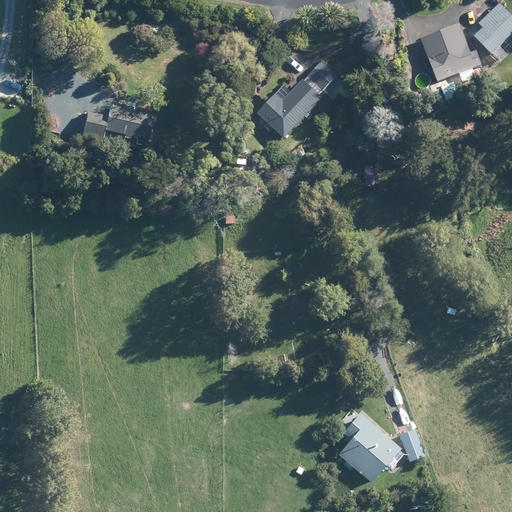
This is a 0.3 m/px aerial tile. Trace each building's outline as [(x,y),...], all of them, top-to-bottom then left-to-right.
[(511,34),(511,17),(500,5),(491,14),(485,20),(480,25),(484,29),(475,37),(493,55),(507,40),(511,34)] [(438,82),(439,82),(476,68),(467,45),(456,49),(454,42),(427,53),(438,82)] [(348,52),(343,43),(331,50),(335,58),(348,52)] [(335,68),(338,71),(344,66),(340,61),(338,63),(334,67),(335,68)] [(337,76),(332,71),(323,63),(309,78),(324,91),(337,76)] [(323,100),(319,96),(303,82),(291,95),(283,88),(258,115),(285,141),(323,100)] [(442,88),(447,102),(460,97),(454,83),(449,85),(442,88)] [(154,125),(157,114),(135,108),(133,114),(111,108),(109,118),(89,113),(87,121),(83,134),(102,139),(103,135),(104,132),(105,130),(125,135),(125,137),(138,140),(138,138),(148,141),(152,125),(154,125)] [(137,146),(146,149),(148,143),(139,140),(137,146)] [(248,171),(247,162),(247,160),(240,161),(240,163),(237,163),(237,172),(241,172),(248,172),(248,171)] [(375,180),(374,173),(373,166),(365,167),(367,188),(375,187),(375,180)] [(236,216),(227,216),(227,225),(236,225),(236,216)] [(402,451),(390,440),(362,415),(359,418),(359,417),(348,430),(349,431),(346,434),(349,438),(347,440),(346,442),(350,445),(340,456),(373,485),(387,469),(389,467),(393,470),(406,456),(402,452),(402,451)] [(402,436),(411,459),(412,462),(426,457),(417,430),(402,436)]
